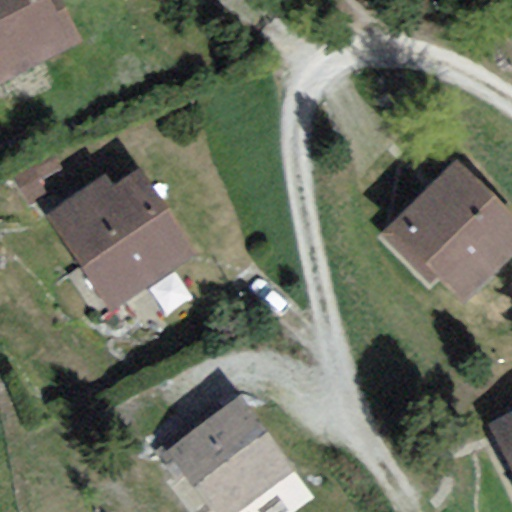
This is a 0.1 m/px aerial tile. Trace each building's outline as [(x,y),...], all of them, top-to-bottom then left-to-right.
[(36,0),(0,0),(0,83),(62,55),(36,0)] [(511,245),(441,175),(378,238),(455,315),(511,257),(511,245)] [(133,179),(48,229),(104,321),(188,270),(133,179)] [(232,414),(162,465),(197,511),(251,511),(286,487),(232,414)] [(511,420),(480,437),(511,500),(511,420)]
